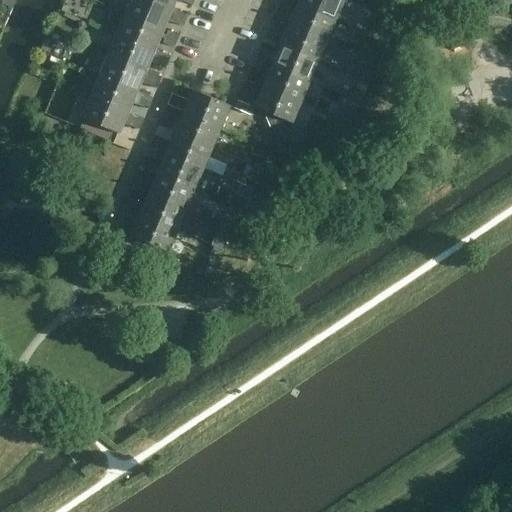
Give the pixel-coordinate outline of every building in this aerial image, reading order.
[(187,16),(172,9),(172,10),(148,0),(129,0),(124,14),(163,30),(167,21),(182,27),(187,16)] [(148,0),(172,10),(172,9),(175,0),(178,0),(180,1),(191,5),(193,0),(148,0)] [(288,0),(296,3),(297,3),(336,19),(344,0),(288,0)] [(288,23),(327,40),(336,19),(297,3),(296,3),(292,13),(277,7),(273,17),(288,24),(288,23)] [(158,41),(163,30),(124,14),(115,34),(154,51),(155,50),(158,41)] [(318,61),(327,40),(288,23),(288,24),(283,33),(268,27),(264,38),(279,44),(318,61)] [(167,31),(162,43),(173,47),(178,36),(167,31)] [(158,52),(155,50),(154,51),(115,34),(107,55),(146,71),(150,62),(165,68),(170,57),(158,52)] [(310,81),(318,61),(279,44),(275,54),(260,48),(255,59),(270,65),(270,64),(310,81)] [(161,77),(146,71),(107,55),(98,76),(137,92),(141,82),(156,89),(161,77)] [(246,79),(261,86),(261,85),(301,102),(310,81),(270,64),(270,65),(266,75),(251,68),(246,79)] [(152,98),(137,92),(98,76),(89,96),(128,113),(132,103),(148,110),(152,98)] [(292,124),(301,102),(261,85),(261,86),(252,107),(292,124)] [(166,105),(181,112),(221,128),(230,106),(191,89),(186,100),(171,94),(166,105)] [(256,95),(253,94),(242,89),(235,106),(249,112),(256,95)] [(132,114),(128,113),(89,96),(80,118),(119,135),(123,124),(127,126),(139,130),(144,119),(132,114)] [(212,149),(221,128),(181,112),(178,121),(162,114),(158,126),(169,130),(173,132),(212,149)] [(277,118),(267,114),(265,115),(269,128),(274,127),(277,118)] [(203,169),(212,149),(173,132),(169,141),(154,135),(149,146),(164,153),(164,152),(203,169)] [(195,190),(203,169),(164,152),(164,153),(160,162),(145,156),(140,167),(155,174),(155,173),(195,190)] [(186,210),(195,190),(155,173),(155,174),(151,183),(136,177),(131,188),(146,194),(147,194),(186,210)] [(138,214),(177,231),(186,210),(147,194),(146,194),(143,204),(127,197),(122,209),(138,215),(138,214)] [(168,253),(177,231),(138,214),(138,215),(134,225),(119,218),(114,230),(168,253)]
